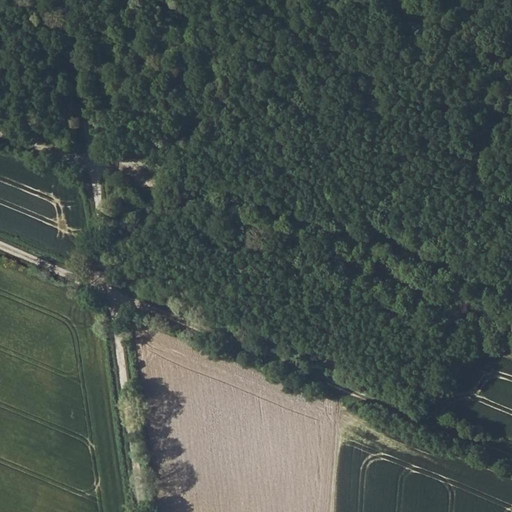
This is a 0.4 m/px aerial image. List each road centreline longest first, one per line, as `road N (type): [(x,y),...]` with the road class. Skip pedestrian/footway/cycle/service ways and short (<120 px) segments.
road 1 (track): [(511,458),(0,245)]
road 2 (track): [(141,511),(94,169)]
road 3 (track): [(94,169),(71,0)]
